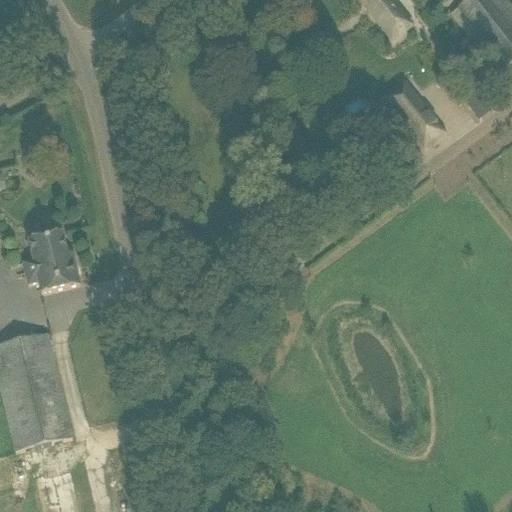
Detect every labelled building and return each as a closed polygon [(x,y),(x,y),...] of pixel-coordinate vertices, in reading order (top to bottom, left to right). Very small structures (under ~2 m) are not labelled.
[(388,2),(390,0),(358,0),(392,42),(409,28),(388,2)] [(472,0),(458,11),(504,70),(511,63),(511,31),(487,0),(472,0)] [(403,83),(382,100),(423,152),(444,135),(414,97),(403,83)] [(69,267),(61,236),(46,239),(44,234),(26,239),(33,264),(22,266),(28,288),(38,285),(41,297),(79,288),(74,266),(69,267)] [(46,337),(27,342),(0,348),(0,401),(13,456),(72,441),(46,337)]
